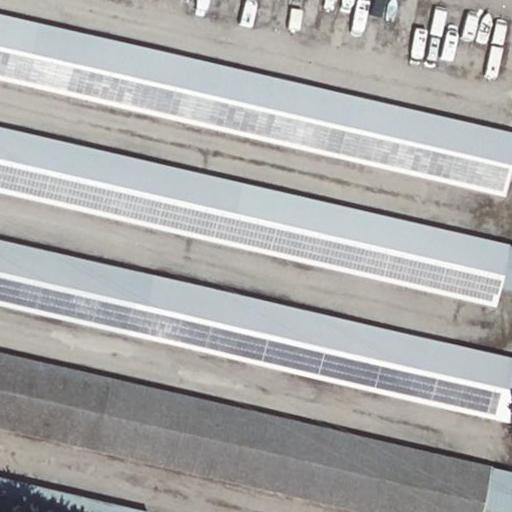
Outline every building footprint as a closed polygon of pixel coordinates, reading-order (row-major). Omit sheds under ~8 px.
[(511,131),(0,13),(0,80),(505,197),(509,179),(511,167),(511,131)] [(511,246),(0,127),(0,193),(498,309),(502,290),(511,247),(511,246)] [(511,357),(0,238),(0,305),(511,424),(511,357)] [(511,247),(502,290),(511,291),(511,247)] [(494,466),(0,352),(0,429),(358,511),(483,511),(494,468),(494,466)] [(511,511),(511,472),(494,468),(484,511),(488,511),(511,511)] [(150,511),(0,476),(0,511),(150,511)]
